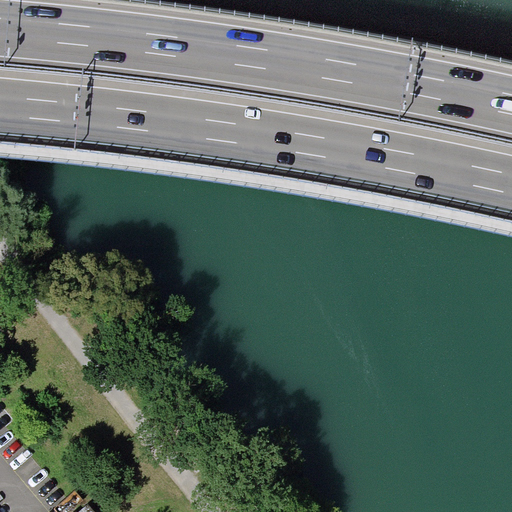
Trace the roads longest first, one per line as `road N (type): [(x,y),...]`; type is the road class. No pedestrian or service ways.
road 1 (motorway): [(0,105),(319,146),(511,184)]
road 2 (motorway): [(511,104),(239,55),(0,27)]
road 3 (track): [(0,241),(211,511)]
